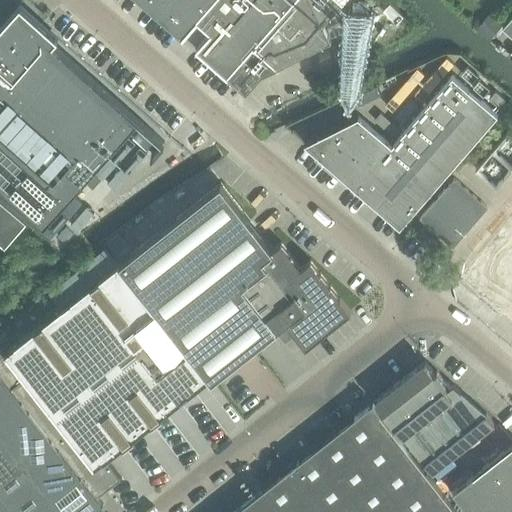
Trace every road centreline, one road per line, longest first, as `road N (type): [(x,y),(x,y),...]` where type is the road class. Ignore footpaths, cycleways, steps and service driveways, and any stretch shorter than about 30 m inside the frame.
road 1 (unclassified): [(424,296),(82,0)]
road 2 (unclassified): [(154,511),(424,296)]
